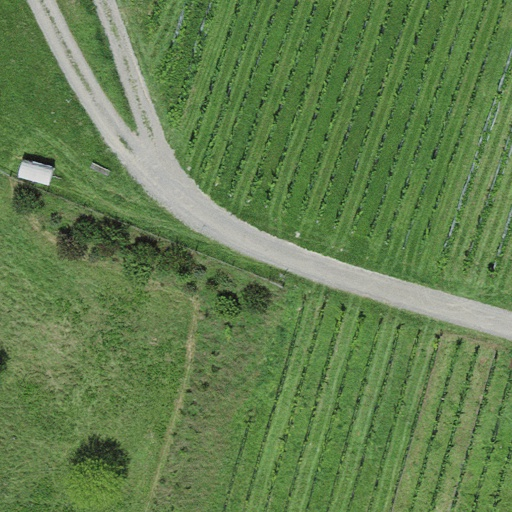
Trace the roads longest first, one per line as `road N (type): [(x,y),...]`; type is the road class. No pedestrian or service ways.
road 1 (track): [(35,0),(136,190),(247,262)]
road 2 (track): [(247,262),(165,165),(99,0)]
road 3 (track): [(247,262),(511,338)]
